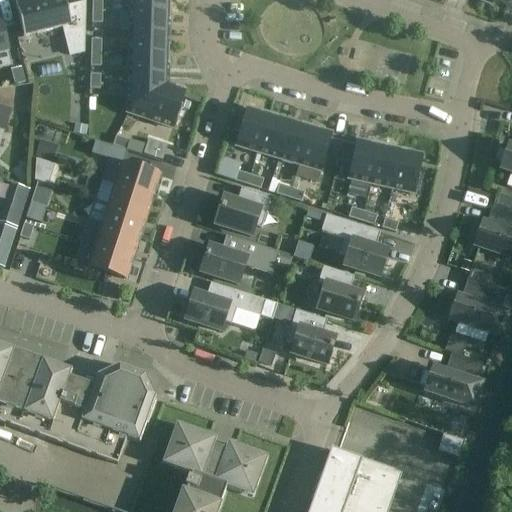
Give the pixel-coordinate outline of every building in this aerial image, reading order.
[(50,0),(37,0),(16,5),(24,39),(61,30),(68,58),(83,55),(84,3),(67,8),(65,1),(52,4),(50,0)] [(91,0),(92,10),(102,10),(102,0),(91,0)] [(129,0),(129,14),(169,16),(169,0),(129,0)] [(92,10),(91,24),(101,25),(102,10),(92,10)] [(129,14),(129,36),(168,37),(169,16),(129,14)] [(0,71),(13,68),(0,17),(0,71)] [(129,36),(128,57),(167,58),(168,37),(129,36)] [(91,40),(90,53),(101,53),(101,41),(91,40)] [(90,53),(90,68),(100,68),(101,53),(90,53)] [(128,57),(128,80),(167,81),(167,58),(128,57)] [(100,76),(90,75),(89,90),(100,90),(100,76)] [(127,114),(136,117),(167,86),(167,81),(128,80),(127,114)] [(136,117),(172,129),(185,92),(167,86),(136,117)] [(0,129),(6,131),(12,112),(0,108),(0,129)] [(247,110),(235,147),(256,155),(267,117),(247,110)] [(288,122),(267,117),(256,155),(278,160),(288,122)] [(309,129),(288,122),(278,160),(297,166),(309,129)] [(309,129),(297,166),(320,173),(331,135),(309,129)] [(116,137),(112,147),(126,152),(129,142),(116,137)] [(38,140),(33,157),(51,163),(56,146),(38,140)] [(330,152),(338,154),(341,143),(333,140),(330,152)] [(357,142),(348,180),(370,186),(379,148),(357,142)] [(107,161),(100,182),(114,187),(152,199),(159,178),(122,166),(127,152),(126,152),(112,147),(107,161)] [(501,170),(511,173),(511,149),(507,147),(501,170)] [(399,152),(379,148),(370,186),(390,190),(399,152)] [(421,157),(399,152),(390,190),(413,195),(421,157)] [(52,184),(55,163),(32,161),(30,182),(52,184)] [(234,183),(247,187),(249,177),(237,173),(234,183)] [(263,181),(249,177),(247,187),(260,191),(263,181)] [(275,196),(287,200),(290,190),(278,186),(275,196)] [(114,187),(108,207),(146,219),(152,199),(114,187)] [(35,188),(30,204),(46,209),(51,193),(35,188)] [(215,227),(251,238),(254,228),(261,230),(270,199),(241,190),(236,204),(224,200),(219,213),(217,212),(213,223),(216,224),(215,227)] [(287,200),(301,204),(304,194),(290,190),(287,200)] [(41,225),(46,209),(30,204),(25,220),(41,225)] [(108,207),(101,228),(139,240),(146,219),(108,207)] [(475,246),(511,258),(511,212),(493,207),(487,225),(482,223),(475,246)] [(347,219),(360,223),(364,213),(351,209),(347,219)] [(360,223),(373,227),(377,217),(364,213),(360,223)] [(346,258),(343,268),(379,279),(387,252),(375,248),(379,234),(325,217),(320,233),(343,240),(339,255),(346,258)] [(398,224),(384,220),(381,230),(395,234),(398,224)] [(0,223),(0,263),(12,228),(0,223)] [(23,225),(19,238),(29,242),(33,228),(23,225)] [(101,228),(95,248),(133,261),(139,240),(101,228)] [(200,274),(237,286),(243,268),(252,271),(255,264),(273,270),(278,254),(225,237),(221,251),(208,247),(204,260),(202,260),(199,271),(201,271),(200,274)] [(133,261),(95,248),(88,270),(126,282),(133,261)] [(16,249),(9,269),(34,277),(41,257),(16,249)] [(317,312),(352,323),(361,296),(348,292),(353,278),(323,268),(318,284),(325,286),(317,312)] [(449,320),(496,336),(503,314),(500,313),(506,294),(468,280),(462,299),(457,297),(449,320)] [(185,322),(220,333),(223,323),(231,326),(236,311),(260,318),(265,303),(210,285),(205,299),(193,295),(185,322)] [(265,303),(260,318),(271,322),(273,317),(277,306),(265,303)] [(285,343),(293,346),(290,356),(326,367),(326,365),(329,365),(333,354),(330,353),(334,340),(322,336),(326,322),(295,312),(277,306),(273,317),(292,323),(285,343)] [(0,422),(116,465),(126,439),(138,443),(154,398),(144,376),(118,368),(96,377),(92,387),(68,378),(70,371),(0,346),(0,422)] [(268,369),(273,356),(262,352),(257,365),(268,369)] [(425,393),(472,408),(478,387),(474,385),(476,377),(478,378),(481,365),(451,355),(445,375),(432,370),(425,393)] [(172,511),(217,511),(220,506),(219,505),(225,487),(252,498),(267,458),(227,444),(225,451),(212,447),(215,439),(175,425),(161,464),(189,474),(184,489),(186,489),(185,492),(180,491),(172,511)] [(455,457),(461,442),(441,434),(435,450),(455,457)] [(309,511),(388,511),(401,477),(331,452),(309,511)]
